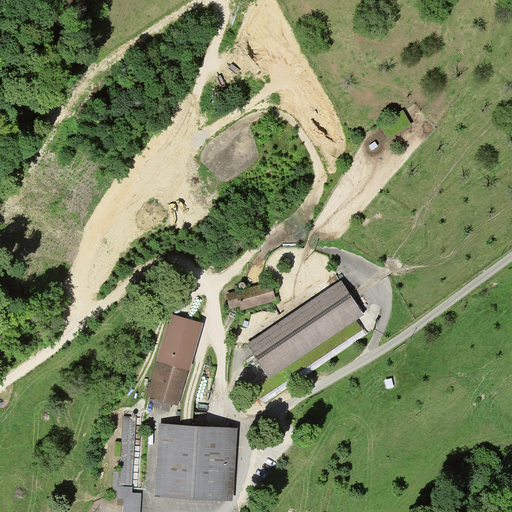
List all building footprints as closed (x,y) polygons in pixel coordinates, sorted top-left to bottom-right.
[(271,281),(226,294),(230,309),(240,306),(241,310),(276,300),(271,281)] [(269,378),(365,315),(342,281),(246,344),(269,378)] [(203,323),(169,313),(156,361),(188,370),(189,371),(203,323)] [(178,405),(188,370),(156,361),(145,396),(155,399),(172,404),(178,405)] [(169,412),(172,404),(155,399),(152,407),(169,412)] [(136,416),(124,416),(121,468),(120,485),(132,486),(136,416)] [(238,428),(159,423),(155,497),(233,501),(238,428)] [(132,492),(132,486),(120,485),(121,468),(113,468),(112,497),(124,498),(122,511),(140,511),(142,493),(132,492)]
